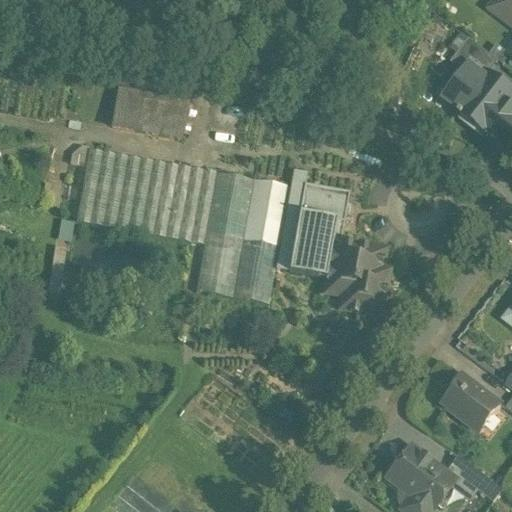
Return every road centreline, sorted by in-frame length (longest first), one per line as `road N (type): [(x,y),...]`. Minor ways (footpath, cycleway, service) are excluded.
road 1 (unclassified): [(0,26),(216,69),(454,158),(511,193)]
road 2 (tertiary): [(511,213),(290,511)]
